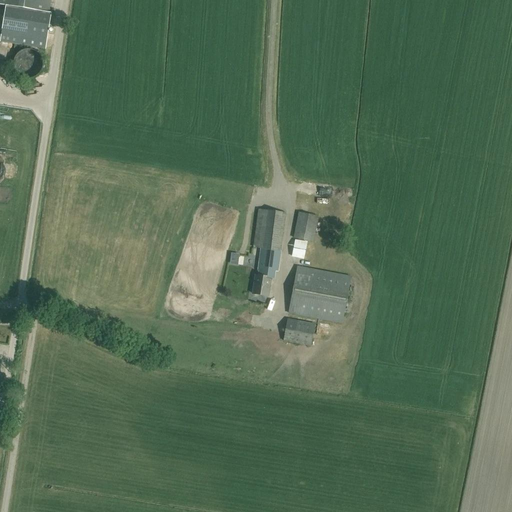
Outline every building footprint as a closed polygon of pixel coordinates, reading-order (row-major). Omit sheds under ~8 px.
[(0,0),(0,4),(7,5),(48,12),(49,0),(0,0)] [(46,50),(52,13),(48,12),(7,5),(1,43),(46,50)] [(28,49),(25,49),(23,50),(20,51),(18,53),(16,54),(15,56),(14,59),(13,61),(13,64),(13,66),(14,69),(15,71),(16,73),(18,75),(20,77),(23,78),(25,78),(28,79),(30,78),(33,78),(35,77),(37,75),(39,73),(40,71),(42,69),(42,66),(42,64),(42,61),(42,59),(40,56),(39,54),(37,53),(35,51),(33,50),(30,49),(28,49)] [(0,153),(3,159),(11,155),(8,149),(0,153)] [(260,249),(280,251),(285,213),(258,210),(253,247),(260,248),(260,249)] [(313,241),(318,217),(298,213),(293,237),(313,241)] [(278,272),(280,251),(260,249),(257,276),(255,276),(252,294),(268,296),(271,271),(278,272)] [(341,323),(350,277),(297,267),(288,313),(341,323)] [(310,345),(314,326),(288,320),(284,340),(310,345)]
